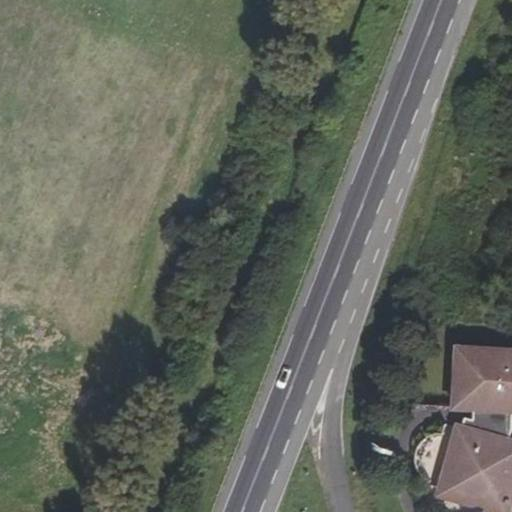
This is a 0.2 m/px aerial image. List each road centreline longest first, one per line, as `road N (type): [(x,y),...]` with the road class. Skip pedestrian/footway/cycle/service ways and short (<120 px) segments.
road 1 (primary): [(244,511),(352,239)]
road 2 (primary): [(343,511),(330,383),(352,239)]
road 3 (primary): [(352,239),(443,0)]
